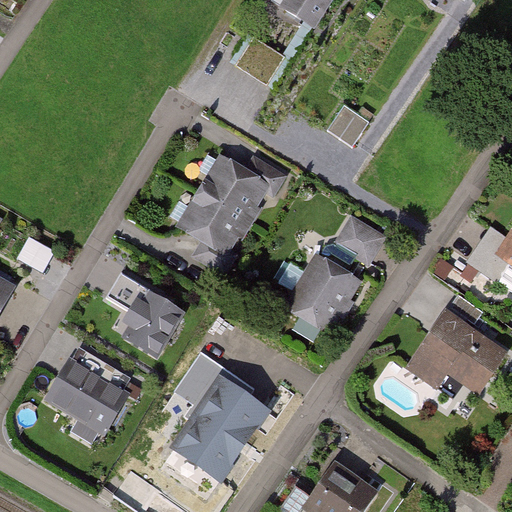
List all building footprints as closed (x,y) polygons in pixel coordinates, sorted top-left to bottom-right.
[(276,0),(273,5),(319,34),(340,0),(276,0)] [(257,41),(239,69),(271,90),(289,62),(257,41)] [(370,125),(345,108),(328,132),(353,149),(370,125)] [(194,262),(230,284),(243,263),(234,258),(268,202),(275,207),(290,182),(258,163),(249,177),(224,162),(181,232),(204,246),(194,262)] [(317,248),(281,309),(334,341),(366,287),(349,277),(360,259),(370,265),(386,240),(353,220),(330,256),(317,248)] [(511,235),(508,240),(493,230),(468,265),(499,287),(511,269),(511,235)] [(34,234),(22,256),(47,270),(59,247),(34,234)] [(160,361),(189,311),(124,273),(109,297),(132,311),(124,324),(131,328),(124,340),(160,361)] [(0,316),(15,291),(0,282),(0,316)] [(511,354),(448,312),(407,374),(439,395),(451,377),(484,399),(511,357),(511,354)] [(138,382),(81,350),(75,361),(71,358),(46,402),(80,420),(74,431),(94,443),(99,433),(107,437),(138,382)] [(224,378),(168,456),(222,494),(278,416),(224,378)] [(306,511),(371,511),(383,496),(338,465),(306,511)]
